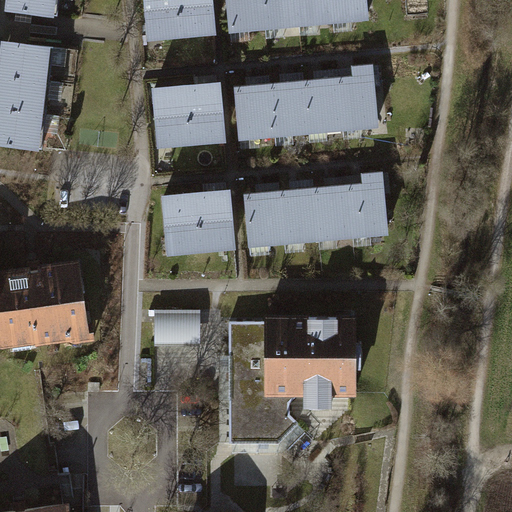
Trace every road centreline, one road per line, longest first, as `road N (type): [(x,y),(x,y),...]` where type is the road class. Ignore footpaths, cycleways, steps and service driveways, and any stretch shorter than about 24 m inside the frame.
road 1 (track): [(395,511),(450,0)]
road 2 (track): [(474,484),(511,138)]
